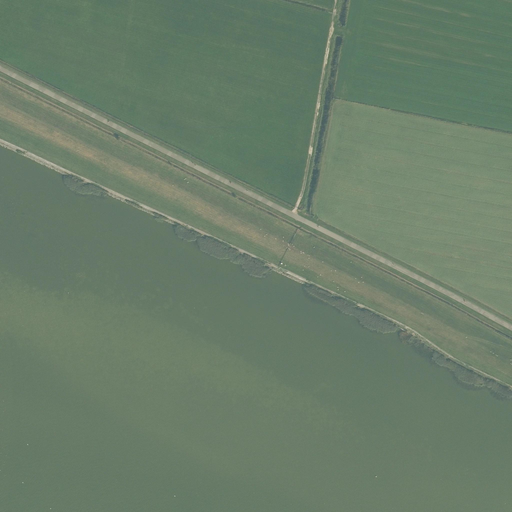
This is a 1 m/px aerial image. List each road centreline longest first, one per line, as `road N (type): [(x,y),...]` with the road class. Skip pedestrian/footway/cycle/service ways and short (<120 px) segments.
road 1 (tertiary): [(0,68),(511,328)]
road 2 (track): [(335,0),(292,215)]
